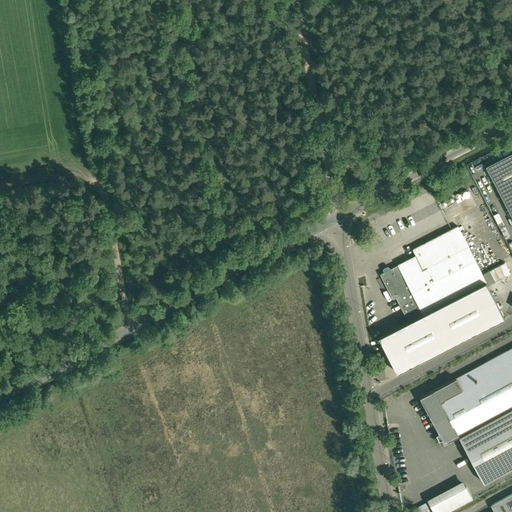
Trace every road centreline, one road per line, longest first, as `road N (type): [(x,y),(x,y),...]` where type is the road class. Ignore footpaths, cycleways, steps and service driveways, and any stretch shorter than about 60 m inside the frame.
road 1 (unclassified): [(336,214),(0,395)]
road 2 (unclassified): [(389,511),(336,214)]
road 3 (track): [(297,0),(336,214)]
road 4 (unclassified): [(511,120),(336,214)]
road 5 (unknown): [(387,500),(435,477),(492,483),(511,474)]
